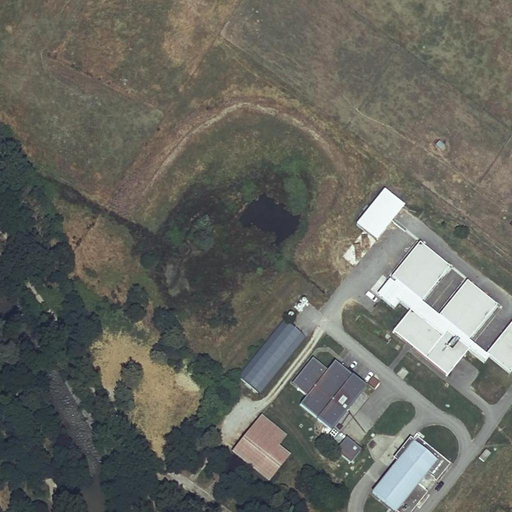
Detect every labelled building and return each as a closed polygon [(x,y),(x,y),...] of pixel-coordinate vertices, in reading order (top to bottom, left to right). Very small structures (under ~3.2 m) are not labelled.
[(406,205),(386,189),(358,224),(378,241),(406,205)] [(454,267),(420,239),(376,295),(395,310),(401,303),(413,312),(396,332),(410,343),(449,374),(469,349),(485,362),(490,357),(511,374),(511,371),(511,323),(488,353),(472,340),(500,305),(467,278),(440,312),(427,301),(454,267)] [(108,346),(126,363),(154,334),(136,317),(108,346)] [(282,320),(236,378),(261,399),(306,339),(282,320)] [(366,386),(335,360),(328,369),(313,357),(291,383),(307,397),(300,405),(330,430),(366,386)] [(212,382),(189,359),(183,365),(207,388),(212,382)] [(243,438),(231,454),(269,483),(289,456),(279,448),(289,436),(261,415),(243,438)] [(416,437),(371,493),(394,511),(410,511),(426,493),(424,490),(417,485),(425,474),(432,480),(435,482),(449,464),(416,437)] [(346,439),(336,451),(351,465),(362,451),(346,439)] [(485,450),(478,458),(483,462),(490,454),(485,450)] [(213,481),(217,485),(219,483),(223,487),(232,478),(219,466),(210,475),(215,479),(213,481)]
